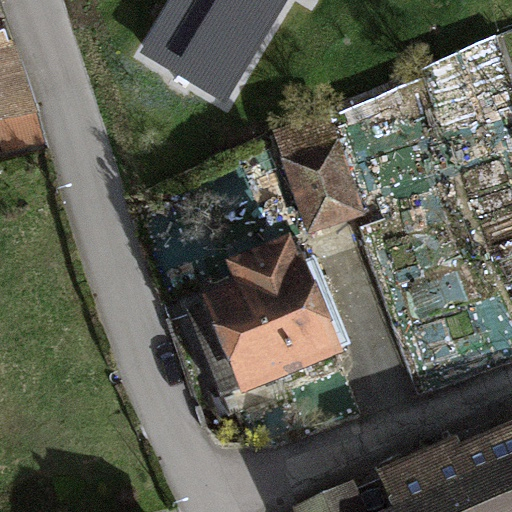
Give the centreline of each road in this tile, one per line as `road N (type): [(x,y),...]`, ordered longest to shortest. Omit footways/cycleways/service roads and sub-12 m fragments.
road 1 (residential): [(197,511),(94,250),(35,33),(18,0)]
road 2 (residential): [(197,511),(511,394)]
